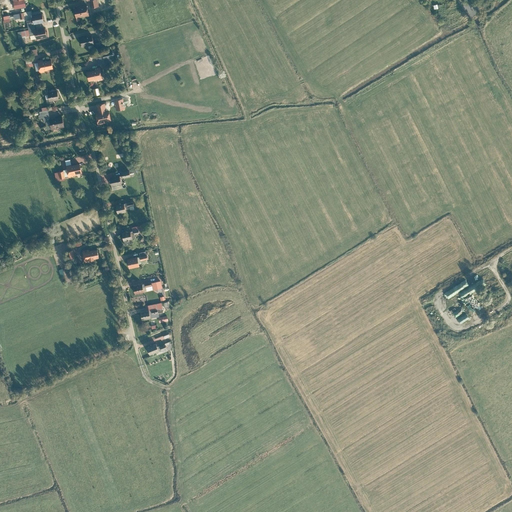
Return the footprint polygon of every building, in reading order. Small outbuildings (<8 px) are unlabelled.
[(89,15),(87,3),(73,6),(75,18),(89,15)] [(44,21),(41,12),(32,14),(34,24),(44,21)] [(33,19),(27,20),(30,35),(36,34),(35,28),(34,24),(33,19)] [(44,27),(35,28),(36,34),(37,38),(46,37),(44,27)] [(91,34),(80,37),(82,46),(93,43),(93,47),(101,45),(99,37),(92,38),(91,34)] [(114,57),(113,50),(102,52),(103,55),(96,57),(98,64),(105,63),(104,59),(114,57)] [(50,59),(37,61),(39,72),(44,71),(44,70),(47,70),(47,69),(52,68),(50,59)] [(100,68),(86,71),(88,80),(94,79),(94,80),(102,78),(100,68)] [(57,89),(47,91),(48,101),(58,99),(57,89)] [(123,98),(114,100),(116,110),(125,108),(123,98)] [(105,103),(96,105),(98,112),(94,113),(96,124),(111,121),(108,109),(106,110),(105,103)] [(42,110),(39,111),(40,115),(42,115),(44,122),(49,121),(48,118),(50,118),(48,109),(42,110)] [(62,115),(50,118),(48,118),(49,121),(49,122),(46,123),(47,129),(50,128),(50,129),(64,127),(62,115)] [(79,164),(66,166),(66,169),(67,175),(68,177),(81,174),(79,164)] [(129,170),(121,171),(122,177),(130,176),(129,173),(136,171),(135,168),(128,169),(129,170)] [(65,176),(63,170),(55,172),(56,179),(65,177),(65,176)] [(120,175),(109,177),(111,185),(121,183),(120,175)] [(124,203),(115,205),(116,213),(125,211),(124,203)] [(131,238),(129,231),(121,233),(122,240),(131,238)] [(89,249),(82,250),(84,261),(99,257),(97,249),(89,250),(89,249)] [(73,250),(65,252),(67,260),(75,258),(73,250)] [(146,251),(139,253),(140,256),(127,259),(129,268),(139,265),(142,264),(148,262),(146,251)] [(151,281),(132,285),(134,294),(143,292),(143,291),(153,289),(162,287),(161,280),(151,282),(151,281)] [(473,301),(480,297),(477,292),(462,299),(466,308),(474,304),(473,301)] [(149,310),(139,312),(141,319),(159,316),(158,312),(163,311),(161,302),(147,305),(149,310)] [(156,343),(146,347),(149,354),(161,350),(162,353),(173,349),(170,341),(165,343),(165,344),(160,346),(160,345),(157,346),(156,343)]
